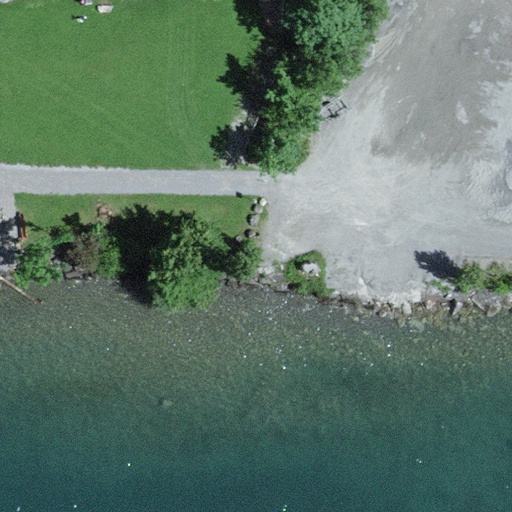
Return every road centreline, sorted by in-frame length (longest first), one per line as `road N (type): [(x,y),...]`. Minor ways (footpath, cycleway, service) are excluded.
road 1 (track): [(0,184),(284,207),(393,188)]
road 2 (unclassified): [(511,8),(479,103),(438,160),(393,188)]
